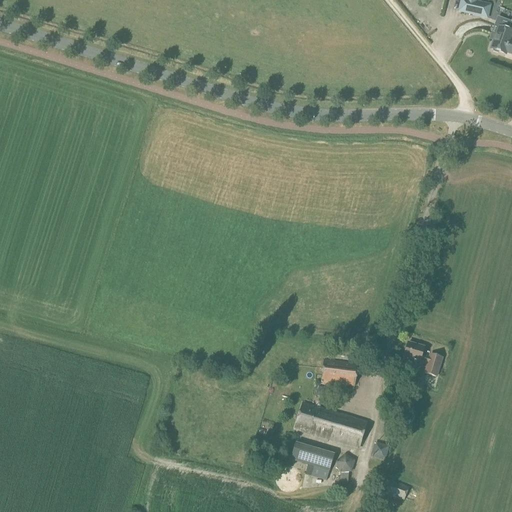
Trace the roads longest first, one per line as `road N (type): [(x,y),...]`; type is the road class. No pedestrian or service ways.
road 1 (secondary): [(455,116),(286,110),(0,24)]
road 2 (unclassified): [(412,365),(385,356),(455,116)]
